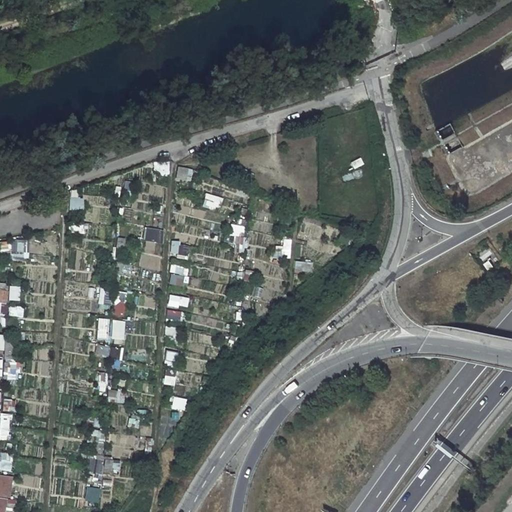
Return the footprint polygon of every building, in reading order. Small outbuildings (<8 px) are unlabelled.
[(169,172),(168,162),(153,163),(154,173),(169,172)] [(175,179),(190,181),(191,168),(176,167),(175,179)] [(82,209),(79,188),(67,190),(70,210),(82,209)] [(205,193),(201,207),(219,211),(222,197),(205,193)] [(82,233),(82,221),(72,221),(72,233),(82,233)] [(241,237),(243,226),(231,223),(228,235),(241,237)] [(162,243),(163,229),(144,228),(143,241),(162,243)] [(123,250),(124,238),(116,237),(115,249),(123,250)] [(243,252),(243,237),(232,238),(232,253),(243,252)] [(273,258),(289,258),(290,238),(281,238),(281,246),(274,245),(273,258)] [(10,251),(26,252),(26,240),(10,240),(10,251)] [(187,255),(188,243),(170,242),(169,254),(187,255)] [(477,255),(482,263),(495,256),(490,248),(477,255)] [(293,270),(312,271),(312,261),(293,261),(293,270)] [(241,280),(254,282),(256,272),(243,270),(241,280)] [(187,286),(187,276),(169,274),(168,285),(187,286)] [(8,300),(19,300),(19,286),(8,285),(8,300)] [(97,303),(108,304),(111,288),(99,286),(97,303)] [(260,298),(262,288),(255,286),(253,296),(260,298)] [(123,316),(126,292),(115,290),(112,315),(123,316)] [(187,307),(187,296),(169,296),(168,306),(187,307)] [(7,316),(22,317),(23,307),(8,306),(7,316)] [(166,309),(165,318),(179,321),(180,312),(166,309)] [(96,318),(96,339),(108,339),(108,318),(96,318)] [(123,339),(125,321),(112,319),(110,337),(123,339)] [(164,326),(163,334),(175,336),(176,327),(164,326)] [(121,366),(120,346),(95,347),(95,356),(108,356),(109,367),(121,366)] [(162,365),(174,367),(177,352),(165,350),(162,365)] [(143,363),(142,352),(133,352),(134,363),(143,363)] [(106,370),(106,357),(98,357),(98,370),(106,370)] [(6,366),(7,379),(16,379),(15,365),(6,366)] [(130,378),(138,380),(139,371),(131,370),(130,378)] [(105,392),(106,373),(97,373),(97,392),(105,392)] [(163,375),(162,384),(173,385),(174,376),(163,375)] [(108,389),(106,401),(123,403),(124,392),(108,389)] [(169,408),(183,411),(186,399),(172,396),(169,408)] [(2,410),(14,410),(14,399),(2,399),(2,410)] [(134,410),(134,421),(143,420),(143,409),(134,410)] [(0,439),(9,439),(8,412),(0,412),(0,439)] [(93,430),(88,470),(101,471),(105,432),(93,430)] [(0,452),(0,469),(10,470),(12,454),(0,452)] [(119,473),(120,460),(104,458),(103,472),(119,473)] [(0,496),(11,497),(11,475),(0,475),(0,496)] [(98,503),(99,488),(85,486),(83,501),(98,503)]
